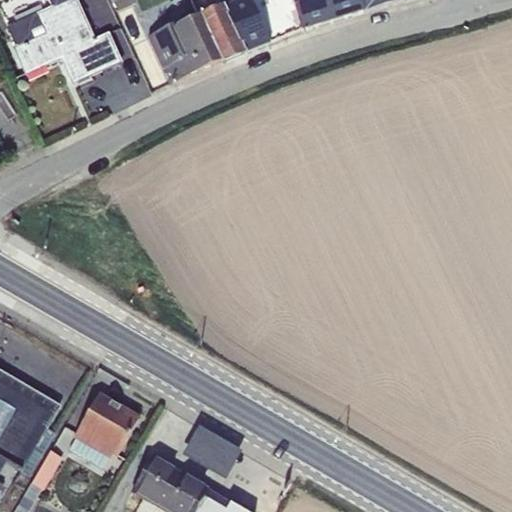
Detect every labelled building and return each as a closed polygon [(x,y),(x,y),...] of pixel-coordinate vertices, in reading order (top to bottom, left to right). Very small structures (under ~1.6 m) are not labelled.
[(48,0),(52,9),(6,29),(14,49),(13,49),(25,78),(60,62),(71,87),(120,64),(108,35),(93,41),(76,0),(48,0)] [(132,0),(112,0),(118,13),(135,5),(132,0)] [(244,56),(217,0),(189,0),(198,18),(221,66),(244,56)] [(247,0),(217,0),(244,56),(269,46),(247,0)] [(301,33),(288,0),(247,0),(269,46),(301,33)] [(288,0),(301,33),(362,14),(358,0),(288,0)] [(358,0),(362,14),(415,0),(358,0)] [(221,66),(198,18),(150,38),(169,86),(221,66)] [(0,508),(20,474),(29,479),(54,435),(45,430),(57,409),(0,375),(0,508)] [(75,442),(68,453),(101,472),(108,461),(110,462),(113,457),(116,459),(139,421),(98,398),(73,440),(75,442)] [(207,427),(192,457),(237,479),(251,448),(207,427)] [(31,486),(41,492),(43,493),(62,460),(50,453),(31,486)] [(160,511),(194,511),(206,492),(150,460),(131,494),(160,511)] [(28,511),(41,492),(31,486),(16,511),(28,511)] [(240,511),(206,492),(194,511),(240,511)]
